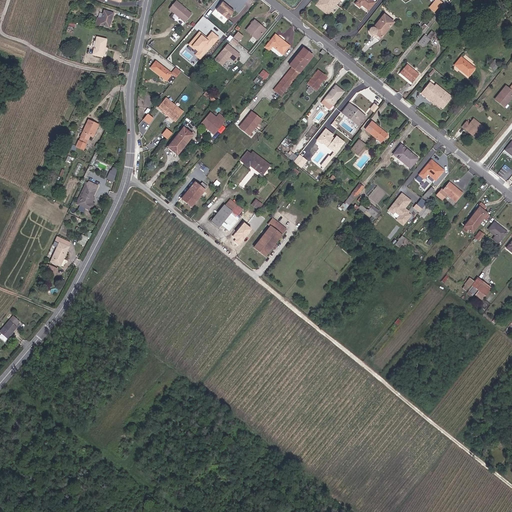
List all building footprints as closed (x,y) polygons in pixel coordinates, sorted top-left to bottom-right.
[(323,0),(319,6),(330,15),(342,0),(324,0),(325,0),(323,0)] [(358,7),(365,13),(372,4),(366,0),(355,0),(352,5),(356,9),(358,7)] [(441,0),(435,0),(429,7),(435,12),(444,2),(441,0)] [(180,24),(188,16),(172,2),(165,12),(180,24)] [(213,13),(215,14),(222,7),(218,5),(213,13)] [(215,14),(226,21),(231,13),(222,7),(215,14)] [(421,18),(426,22),(433,14),(427,9),(421,18)] [(93,28),(102,32),(106,17),(98,15),(95,22),(92,21),(90,26),(93,27),(93,28)] [(365,36),(366,37),(382,19),(380,17),(369,30),(367,30),(364,32),(364,34),(365,36)] [(372,36),(378,40),(390,26),(382,19),(366,37),(367,38),(370,38),(372,36)] [(253,40),(262,30),(252,22),(244,32),(253,40)] [(267,50),(277,59),(286,47),(273,36),(262,50),(265,52),(267,50)] [(415,46),(421,50),(428,42),(423,37),(421,39),(419,41),(415,46)] [(87,58),(95,60),(100,43),(91,40),(87,58)] [(230,62),(235,55),(223,45),(211,59),(218,65),(224,57),(230,62)] [(267,90),(275,96),(310,59),(299,49),(285,66),(287,68),(267,90)] [(464,79),(471,71),(458,59),(451,68),(464,79)] [(168,83),(173,77),(153,61),(148,67),(168,83)] [(491,73),(498,65),(493,61),(486,69),(491,73)] [(397,75),(402,79),(410,71),(405,67),(397,75)] [(253,74),(259,80),(263,75),(257,70),(253,74)] [(303,83),(310,89),(321,75),(314,70),(303,83)] [(402,79),(409,85),(416,77),(410,71),(402,79)] [(342,90),(334,84),(320,101),(327,107),(342,90)] [(439,96),(429,88),(421,98),(434,108),(435,106),(436,105),(450,115),(458,106),(441,93),(439,96)] [(491,102),(499,109),(509,96),(504,92),(502,96),(499,93),(491,102)] [(499,109),(501,110),(511,98),(509,96),(499,109)] [(176,122),(184,113),(168,99),(160,108),(176,122)] [(354,111),(356,109),(348,102),(347,104),(354,111)] [(375,103),(370,109),(375,112),(379,106),(375,103)] [(356,124),(364,115),(356,109),(354,111),(347,104),(341,111),(356,124)] [(436,105),(435,106),(448,117),(450,115),(436,105)] [(257,126),(261,120),(252,112),(248,118),(257,126)] [(151,126),(156,120),(150,115),(146,121),(151,126)] [(203,125),(213,132),(224,117),(221,116),(218,120),(211,115),(203,125)] [(213,132),(215,134),(223,124),(222,123),(225,119),(224,117),(213,132)] [(241,126),(250,134),(257,126),(248,118),(241,126)] [(474,139),(482,130),(470,120),(466,126),(462,123),(458,129),(461,131),(462,130),(470,136),(474,139)] [(379,141),(385,133),(371,122),(364,130),(379,141)] [(322,125),(313,137),(337,154),(346,141),(322,125)] [(74,142),(75,143),(83,126),(82,126),(74,142)] [(75,143),(81,145),(88,129),(83,126),(75,143)] [(168,148),(178,156),(195,135),(185,127),(168,148)] [(84,141),(88,142),(93,131),(88,129),(81,145),(82,146),(84,141)] [(168,140),(173,134),(167,130),(163,135),(168,140)] [(355,154),(361,147),(363,144),(357,139),(348,149),(355,154)] [(511,162),(511,147),(507,143),(500,152),(511,162)] [(355,154),(357,156),(363,149),(361,147),(355,154)] [(295,153),(290,149),(286,154),(291,158),(293,155),(295,153)] [(392,155),(406,167),(413,159),(401,149),(398,153),(395,151),(392,155)] [(256,173),(263,164),(247,151),(238,162),(243,166),(245,164),(256,173)] [(293,155),(291,158),(300,165),(303,161),(302,160),(303,159),(299,156),(297,159),(293,155)] [(426,173),(433,180),(441,170),(438,167),(436,169),(428,162),(417,174),(422,178),(426,173)] [(111,167),(108,179),(115,181),(118,169),(111,167)] [(455,202),(462,194),(447,182),(441,190),(440,189),(435,194),(440,199),(445,193),(455,202)] [(177,199),(187,207),(203,188),(197,183),(194,187),(190,184),(177,199)] [(349,192),(353,196),(361,187),(357,184),(349,192)] [(85,207),(88,201),(94,189),(84,185),(76,203),(85,207)] [(427,198),(431,192),(432,191),(427,186),(421,193),(427,198)] [(403,208),(409,200),(401,193),(387,209),(391,213),(393,211),(398,215),(395,219),(401,224),(409,215),(406,213),(407,212),(403,208)] [(249,203),(254,208),(258,203),(252,199),(249,203)] [(422,210),(427,204),(422,200),(417,205),(422,210)] [(89,208),(88,208),(91,203),(88,201),(85,207),(76,203),(74,206),(88,212),(89,208)] [(224,206),(212,222),(220,229),(223,226),(230,231),(240,218),(238,217),(243,211),(229,201),(225,206),(224,206)] [(372,215),(375,218),(381,211),(373,205),(369,210),(361,203),(358,207),(370,217),(372,215)] [(462,225),(469,230),(484,213),(477,206),(462,225)] [(424,219),(431,211),(425,207),(418,215),(424,219)] [(255,249),(266,257),(286,229),(273,219),(269,225),(271,226),(255,249)] [(490,237),(496,242),(505,232),(492,222),(486,228),(492,234),(490,237)] [(479,230),(475,238),(480,241),(484,232),(479,230)] [(401,235),(396,245),(401,247),(406,237),(401,235)] [(65,249),(68,244),(54,237),(51,242),(55,244),(65,249)] [(58,260),(60,260),(65,249),(55,244),(46,264),(55,268),(58,260)] [(41,276),(50,279),(53,271),(45,268),(41,276)] [(468,284),(481,294),(487,286),(475,276),(471,281),(468,284)] [(464,288),(468,284),(471,281),(467,278),(460,285),(464,288)] [(0,328),(0,341),(2,343),(12,332),(10,329),(12,326),(6,321),(0,328)]
